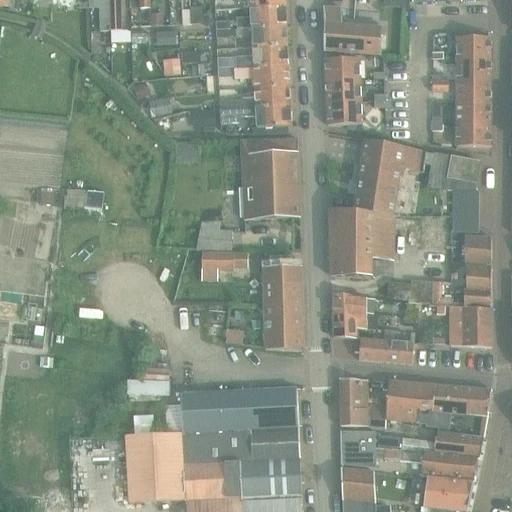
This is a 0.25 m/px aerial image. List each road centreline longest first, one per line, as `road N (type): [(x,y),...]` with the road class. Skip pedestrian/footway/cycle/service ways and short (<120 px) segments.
road 1 (residential): [(505,383),(503,0)]
road 2 (residential): [(321,370),(306,0)]
road 3 (residential): [(321,370),(505,383)]
road 4 (residential): [(327,511),(321,370)]
road 5 (residential): [(481,511),(505,383)]
